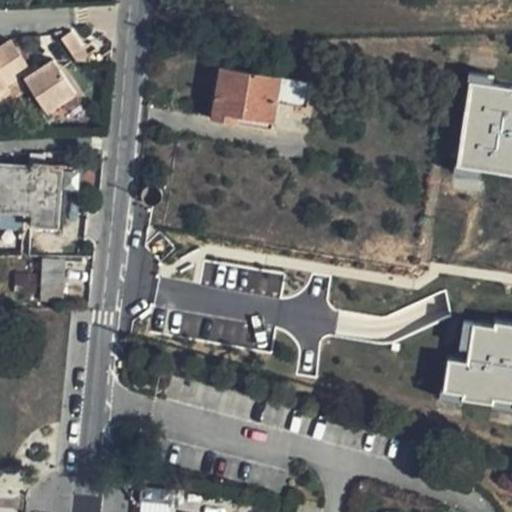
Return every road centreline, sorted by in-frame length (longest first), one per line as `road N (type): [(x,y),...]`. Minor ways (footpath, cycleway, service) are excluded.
road 1 (residential): [(131,17),(84,511)]
road 2 (unknown): [(107,274),(337,325)]
road 3 (residential): [(131,17),(0,20)]
